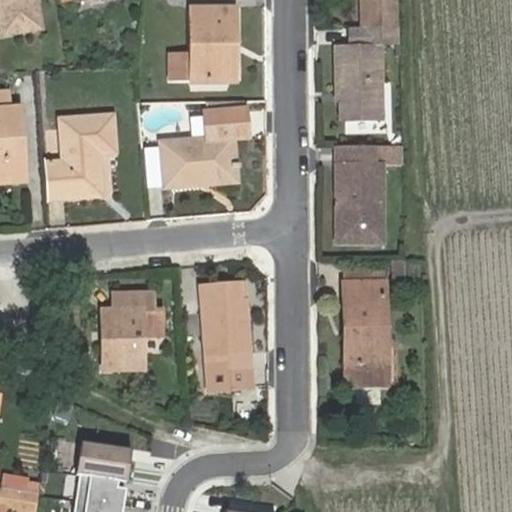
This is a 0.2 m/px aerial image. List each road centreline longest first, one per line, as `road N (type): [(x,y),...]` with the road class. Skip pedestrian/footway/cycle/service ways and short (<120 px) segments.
road 1 (track): [(291,448),(341,461),(444,455),(423,229),(511,220)]
road 2 (residential): [(173,511),(193,471),(291,448),(291,228)]
road 3 (residential): [(0,251),(291,228)]
road 4 (residential): [(291,228),(290,0)]
